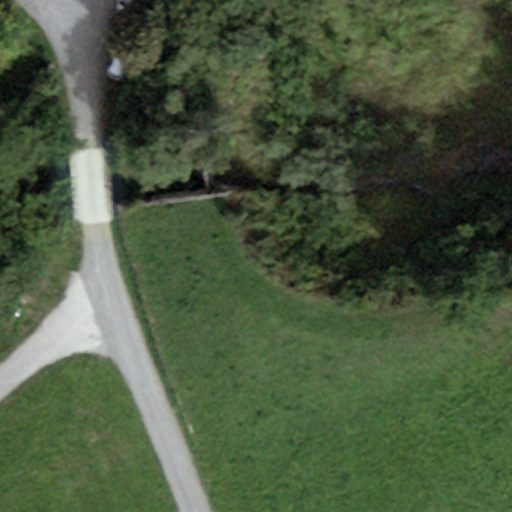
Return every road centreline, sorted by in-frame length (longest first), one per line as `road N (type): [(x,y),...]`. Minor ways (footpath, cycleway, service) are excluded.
road 1 (unclassified): [(103,289),(84,111),(72,61),(50,27)]
road 2 (unclassified): [(188,511),(103,289)]
road 3 (unclassified): [(0,381),(103,289)]
